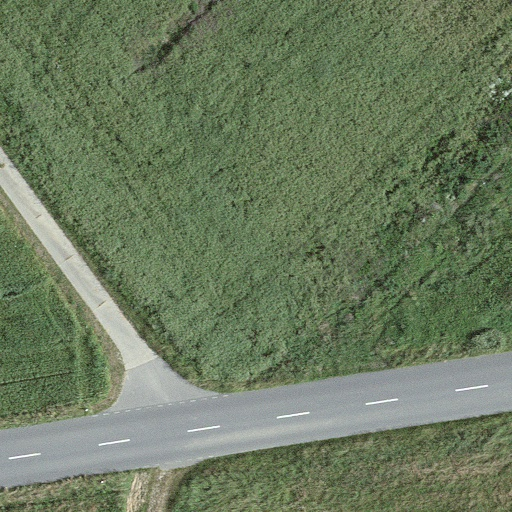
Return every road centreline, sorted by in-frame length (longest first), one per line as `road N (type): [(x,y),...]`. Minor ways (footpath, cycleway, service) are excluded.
road 1 (tertiary): [(0,459),(511,381)]
road 2 (track): [(0,168),(153,383),(169,433)]
